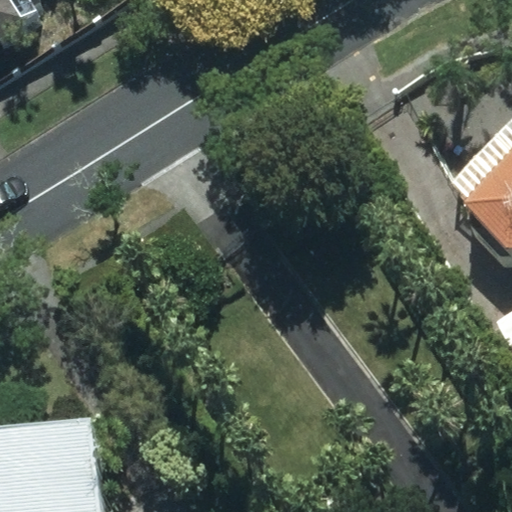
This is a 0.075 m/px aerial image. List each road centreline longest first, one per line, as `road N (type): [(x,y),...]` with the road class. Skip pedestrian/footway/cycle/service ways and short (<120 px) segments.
road 1 (unknown): [(145,124),(436,511)]
road 2 (residential): [(347,0),(0,215)]
